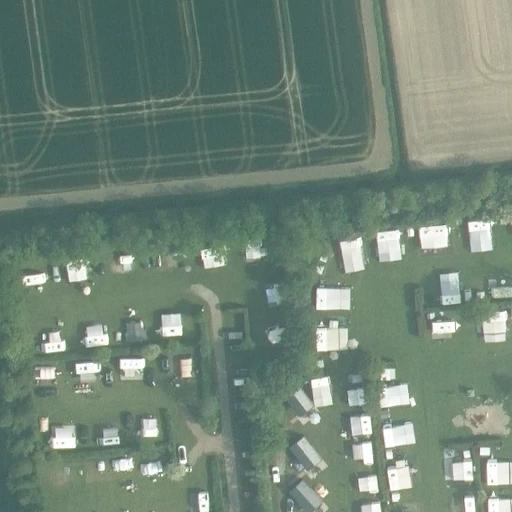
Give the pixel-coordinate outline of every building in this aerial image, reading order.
[(441,221),(441,250),(462,250),(462,221),(441,221)] [(394,230),(395,249),(415,248),(414,229),(394,230)] [(359,257),(381,255),(378,232),(356,235),(359,257)] [(211,248),(211,269),(229,269),(229,248),(211,248)] [(503,332),(502,311),(479,312),(480,332),(503,332)] [(118,357),(118,376),(141,376),(141,357),(118,357)] [(303,413),(317,401),(299,381),(285,392),(303,413)] [(383,403),(412,401),(411,382),(382,384),(383,403)] [(310,467),(325,456),(306,433),(292,444),(310,467)] [(473,461),(440,463),(442,481),(474,479),(473,461)] [(109,462),(94,463),(95,480),(110,479),(109,462)] [(305,476),(291,489),(312,511),(326,499),(305,476)] [(456,498),(456,511),(476,511),(477,498),(456,498)]
